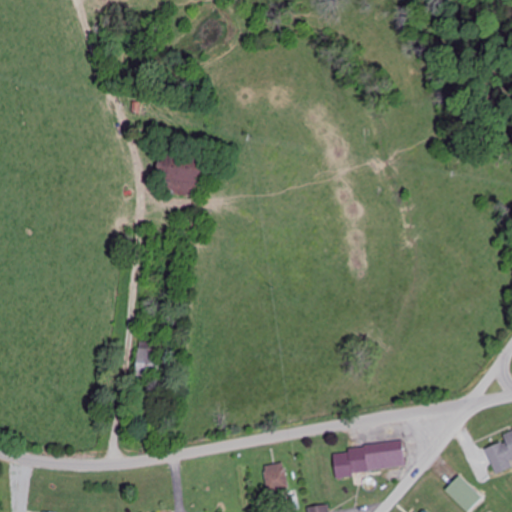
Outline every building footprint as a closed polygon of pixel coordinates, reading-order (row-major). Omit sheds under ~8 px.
[(208,156),(165,153),(162,195),(204,199),(208,156)] [(162,380),(163,342),(139,342),(138,380),(162,380)] [(488,450),(498,475),(511,469),(511,432),(505,435),(508,442),(488,450)] [(334,450),(337,476),(407,468),(404,442),(334,450)] [(264,467),(269,492),(289,489),(285,463),(264,467)] [(485,497),(463,474),(448,489),(470,511),(485,497)]
